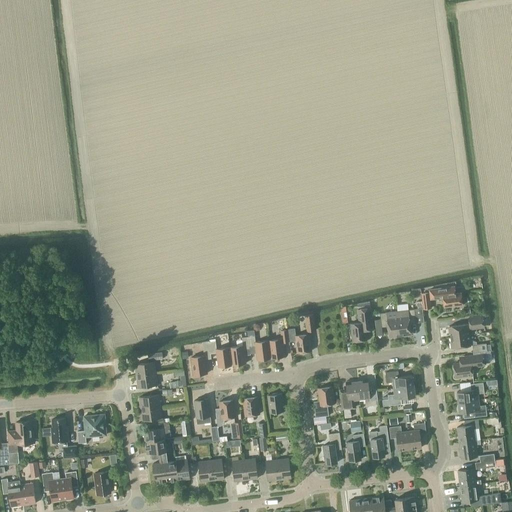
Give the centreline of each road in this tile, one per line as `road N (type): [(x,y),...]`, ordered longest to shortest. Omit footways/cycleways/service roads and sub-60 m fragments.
road 1 (residential): [(293,372),(426,357)]
road 2 (residential): [(189,511),(288,499),(310,482)]
road 3 (residential): [(0,406),(123,395)]
road 4 (residential): [(310,482),(431,471)]
